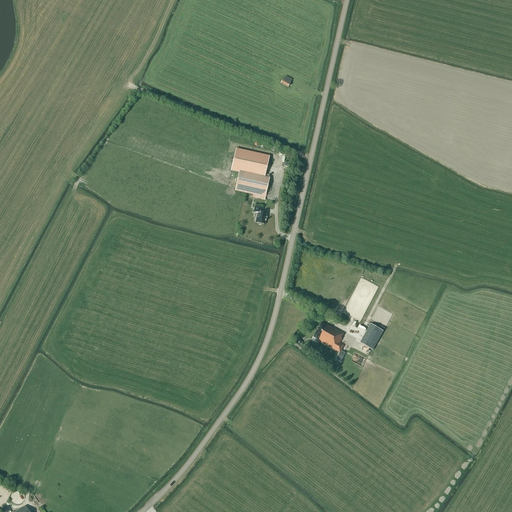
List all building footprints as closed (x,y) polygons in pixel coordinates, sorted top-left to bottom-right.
[(284,80),(283,79),(281,83),(288,87),(292,79),(286,76),(284,80)] [(255,198),(264,200),(270,178),(264,177),(269,158),(229,148),(225,167),(239,171),(235,189),(256,194),(255,198)] [(257,213),(255,222),(258,223),(258,224),(261,225),(262,224),(265,225),(266,218),(267,214),(262,213),(263,206),(255,204),(253,212),(257,213)] [(357,337),(362,326),(353,321),(348,332),(357,337)] [(344,334),(343,333),(328,325),(327,326),(321,322),(313,337),(319,340),(319,341),(340,353),(344,346),(340,343),(342,339),(341,338),(344,334)] [(371,325),(360,343),(373,350),(383,331),(371,325)]
